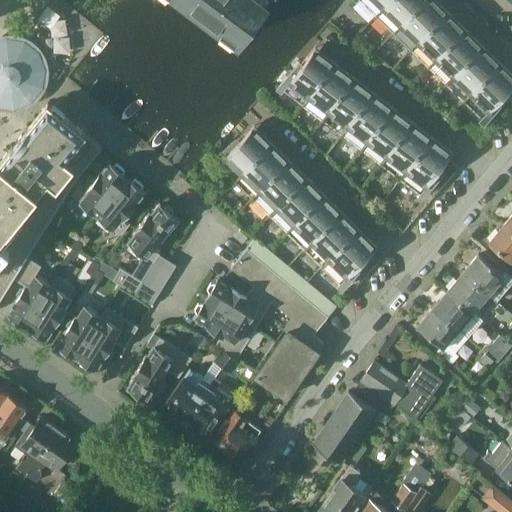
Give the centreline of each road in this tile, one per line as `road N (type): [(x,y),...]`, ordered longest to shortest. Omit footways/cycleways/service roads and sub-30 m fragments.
road 1 (residential): [(96,410),(207,232),(199,215),(111,141)]
road 2 (residential): [(237,511),(408,265)]
road 3 (residential): [(257,111),(408,265)]
road 4 (residential): [(492,169),(324,37)]
road 5 (residential): [(236,511),(96,410)]
road 6 (residential): [(408,265),(492,169)]
